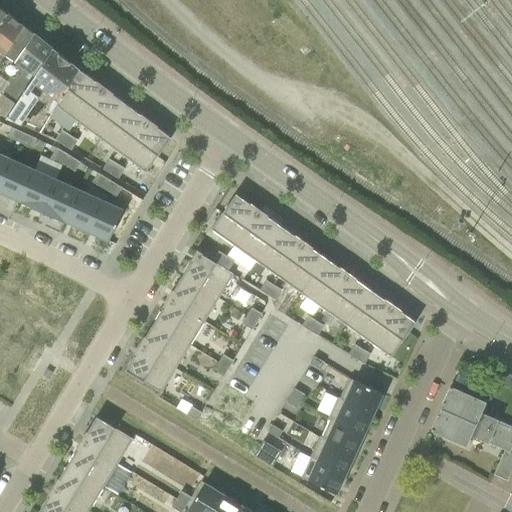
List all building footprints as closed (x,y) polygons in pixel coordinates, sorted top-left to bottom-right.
[(0,25),(8,13),(0,6),(0,25)] [(0,63),(5,56),(25,26),(8,13),(0,25),(0,63)] [(3,96),(0,93),(0,115),(5,118),(15,104),(16,105),(53,49),(25,26),(5,56),(22,68),(3,96)] [(15,104),(5,118),(38,133),(79,70),(53,49),(16,105),(15,104)] [(79,123),(105,89),(82,72),(56,106),(79,123)] [(105,89),(79,123),(101,140),(127,105),(105,89)] [(127,105),(101,140),(123,156),(149,121),(127,105)] [(172,138),(149,121),(123,156),(146,173),(172,138)] [(8,137),(21,143),(25,133),(12,127),(8,137)] [(56,140),(64,145),(70,135),(62,130),(56,140)] [(25,133),(21,143),(34,149),(38,139),(25,133)] [(78,140),(70,135),(64,145),(72,150),(78,140)] [(64,164),(69,155),(57,148),(52,157),(64,164)] [(0,188),(13,160),(0,154),(0,188)] [(81,163),(69,155),(64,164),(76,172),(81,163)] [(103,169),(111,174),(117,164),(109,159),(103,169)] [(0,188),(0,192),(21,202),(35,170),(13,160),(0,188)] [(125,169),(117,164),(111,174),(119,179),(125,169)] [(42,211),(57,180),(35,170),(21,202),(42,211)] [(93,182),(105,189),(110,180),(98,173),(93,182)] [(64,221),(78,190),(57,180),(42,211),(64,221)] [(110,180),(105,189),(117,197),(123,188),(110,180)] [(100,200),(78,190),(64,221),(86,231),(100,200)] [(211,229),(234,246),(259,211),(236,194),(211,229)] [(123,210),(100,200),(86,231),(109,241),(123,210)] [(234,246),(257,262),(281,227),(259,211),(234,246)] [(279,278),(304,243),(281,227),(257,262),(279,278)] [(301,293),(326,258),(304,243),(279,278),(301,293)] [(221,266),(227,256),(219,251),(213,261),(221,266)] [(197,252),(183,276),(219,299),(234,274),(229,271),(221,266),(213,261),(197,252)] [(235,261),(227,256),(221,266),(229,271),(235,261)] [(323,309),(348,274),(326,258),(301,293),(323,309)] [(346,325),(371,290),(348,274),(323,309),(346,325)] [(183,276),(168,300),(205,322),(219,299),(183,276)] [(260,290),(268,295),(274,285),(266,280),(260,290)] [(274,285),(268,295),(276,300),(282,290),(274,285)] [(393,306),(371,290),(346,325),(368,341),(393,306)] [(154,323),(191,345),(205,322),(168,300),(154,323)] [(416,323),(393,306),(368,341),(391,358),(416,323)] [(247,316),(257,322),(262,314),(252,308),(247,316)] [(252,330),(257,322),(247,316),(242,324),(252,330)] [(310,331),(316,321),(308,316),(302,326),(310,331)] [(324,326),(316,321),(310,331),(318,336),(324,326)] [(140,346),(176,369),(191,345),(154,323),(140,346)] [(349,354),(357,359),(363,349),(355,344),(349,354)] [(162,393),(176,369),(140,346),(125,371),(162,393)] [(363,349),(357,359),(365,364),(371,354),(363,349)] [(219,363),(229,369),(234,361),(224,355),(219,363)] [(310,363),(321,370),(325,363),(315,357),(310,363)] [(224,377),(229,369),(219,363),(214,370),(224,377)] [(511,375),(507,372),(501,367),(494,382),(501,385),(508,389),(511,381),(511,375)] [(354,380),(344,401),(374,415),(383,394),(354,380)] [(485,402),(451,387),(450,387),(441,408),(511,439),(511,426),(481,412),(485,402)] [(295,389),(291,395),(301,402),(305,395),(295,389)] [(301,402),(291,395),(287,402),(297,408),(301,402)] [(344,401),(335,421),(365,434),(374,415),(344,401)] [(187,415),(197,421),(202,413),(192,407),(187,415)] [(511,439),(441,408),(431,430),(466,445),(470,435),(505,450),(510,453),(511,448),(511,439)] [(97,417),(82,441),(118,464),(133,439),(97,417)] [(335,421),(326,440),(356,454),(365,434),(335,421)] [(269,432),(279,438),(283,431),(273,425),(269,432)] [(326,440),(317,460),(347,473),(356,454),(326,440)] [(82,441),(68,465),(104,487),(118,464),(82,441)] [(254,456),(264,462),(269,455),(258,449),(254,456)] [(494,475),(508,481),(511,471),(511,453),(510,453),(505,450),(494,475)] [(337,494),(347,473),(317,460),(311,457),(301,478),(337,494)] [(90,510),(104,487),(68,465),(53,488),(90,510)] [(205,483),(187,511),(214,511),(225,495),(205,483)] [(89,511),(90,510),(53,488),(38,511),(89,511)] [(182,491),(177,499),(187,505),(192,497),(182,491)] [(239,511),(243,506),(225,495),(214,511),(239,511)] [(180,511),(182,511),(187,505),(177,499),(172,507),(180,511)]
